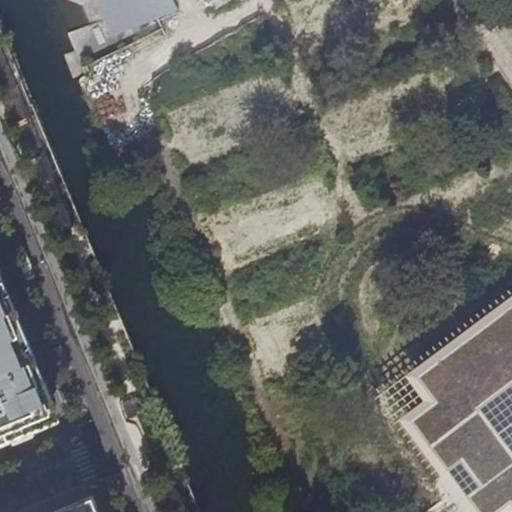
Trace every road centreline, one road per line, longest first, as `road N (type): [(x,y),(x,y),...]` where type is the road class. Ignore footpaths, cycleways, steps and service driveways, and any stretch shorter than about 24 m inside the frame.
road 1 (residential): [(0,183),(115,457)]
road 2 (residential): [(0,503),(115,457)]
